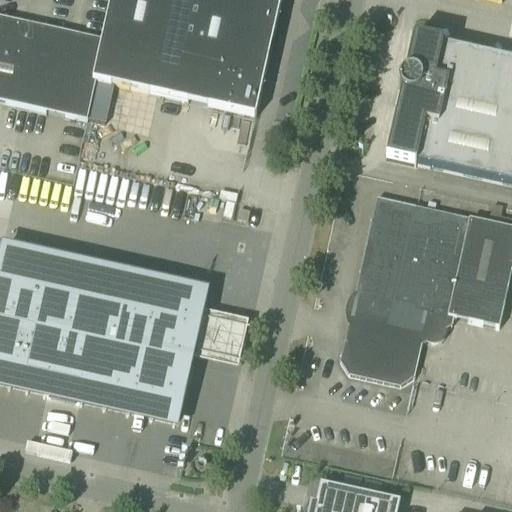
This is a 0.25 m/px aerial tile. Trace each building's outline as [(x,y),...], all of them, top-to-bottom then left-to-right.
[(110,0),(101,44),(92,85),(94,86),(254,121),(281,0),(110,0)] [(86,123),(94,86),(92,85),(101,44),(0,21),(0,105),(86,125),(87,123),(86,123)] [(400,96),(385,163),(415,170),(415,167),(511,188),(511,64),(442,49),(442,47),(413,40),(404,80),(402,81),(400,82),(399,85),(398,87),(398,90),(399,93),(399,95),(400,96)] [(221,213),(222,195),(202,194),(201,212),(221,213)] [(347,329),(339,366),(348,379),(400,390),(413,382),(421,349),(425,346),(428,344),(434,346),(441,341),(442,335),(445,333),(450,330),(453,322),(498,332),(511,274),(511,233),(490,228),(487,228),(414,211),(375,203),(355,296),(354,300),(349,320),(347,329)] [(248,215),(237,213),(235,224),(246,226),(248,215)] [(84,269),(88,255),(63,249),(60,263),(84,269)] [(175,427),(189,363),(203,301),(0,255),(0,387),(46,398),(45,400),(49,400),(50,399),(74,404),(74,406),(78,407),(78,405),(175,427)] [(397,511),(399,506),(319,488),(315,507),(309,506),(307,511),(397,511)]
